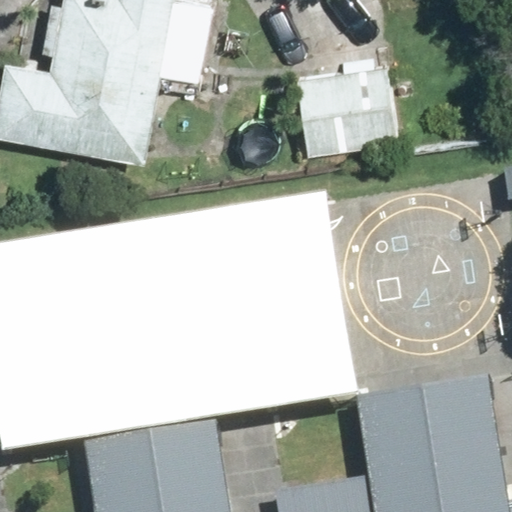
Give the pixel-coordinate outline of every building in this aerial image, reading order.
[(64,0),(57,65),(21,60),(12,137),(164,154),(173,76),(220,81),(229,0),(64,0)] [(404,66),(308,81),(320,157),(417,141),(404,66)] [(0,243),(0,404),(6,444),(86,432),(211,412),(359,389),(328,192),(0,243)] [(511,511),(511,437),(501,373),(356,397),(375,511),(511,511)] [(227,511),(211,412),(86,432),(97,511),(227,511)]
